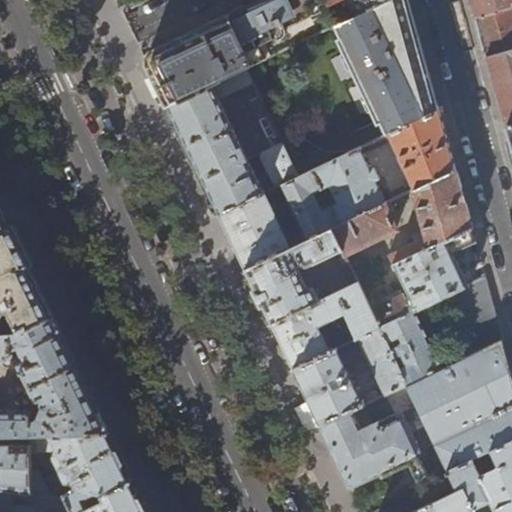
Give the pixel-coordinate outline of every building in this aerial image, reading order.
[(260,0),(229,15),(253,65),(336,26),(337,25),(324,0),(260,0)] [(324,0),(337,25),(360,14),(354,0),(324,0)] [(337,25),(336,26),(341,37),(338,38),(376,122),(379,120),(385,134),(439,108),(424,52),(409,0),(389,0),(360,14),(337,25)] [(354,0),(360,14),(389,0),(354,0)] [(511,0),(471,0),(476,18),(511,7),(511,0)] [(511,7),(476,18),(481,37),(487,56),(511,48),(511,7)] [(151,59),(148,65),(153,75),(167,105),(248,67),(253,65),(229,15),(186,35),(153,51),(151,59)] [(511,48),(487,56),(496,90),(506,128),(511,126),(511,48)] [(248,67),(167,105),(190,153),(219,214),(265,192),(248,157),(263,150),(260,155),(276,187),(283,183),(300,176),(248,67)] [(448,142),(439,108),(385,134),(367,143),(369,148),(391,138),(414,189),(455,169),(448,142)] [(360,146),(312,169),(320,186),(329,182),(338,200),(329,205),(338,225),(385,203),(374,178),(379,176),(374,166),(370,168),(360,146)] [(312,169),(300,176),(283,183),(310,239),(333,228),(338,225),(329,205),(320,209),(311,191),(320,186),(312,169)] [(414,189),(412,190),(424,235),(388,253),(394,265),(396,264),(410,294),(405,296),(402,291),(399,293),(397,290),(369,303),(380,327),(416,310),(455,292),(468,285),(453,253),(476,242),(471,224),(459,182),(455,169),(414,189)] [(265,192),(219,214),(231,239),(247,269),(292,247),(265,192)] [(338,225),(333,228),(344,251),(395,226),(388,211),(393,208),(389,201),(385,203),(338,225)] [(0,312),(6,310),(15,328),(25,323),(27,327),(52,316),(37,285),(20,250),(0,208),(0,312)] [(310,239),(292,247),(247,269),(260,297),(272,324),(359,282),(344,251),(333,228),(310,239)] [(485,277),(468,285),(455,292),(481,350),(502,340),(493,306),(485,277)] [(359,282),(272,324),(283,346),(294,368),(338,348),(355,340),(342,313),(345,311),(358,338),(360,338),(380,327),(369,303),(359,282)] [(353,411),(387,395),(407,385),(443,368),(416,310),(380,327),(360,338),(377,372),(354,382),(338,348),(294,368),(307,394),(311,403),(320,422),(322,425),(353,411)] [(0,360),(13,360),(12,350),(19,346),(23,354),(18,357),(20,361),(18,366),(28,386),(75,365),(63,339),(52,316),(27,327),(25,323),(15,328),(15,329),(0,330),(0,360)] [(433,441),(438,450),(448,469),(448,470),(448,469),(511,438),(511,374),(502,340),(481,350),(443,368),(407,385),(433,441)] [(0,434),(30,434),(108,433),(89,393),(75,365),(28,386),(39,409),(42,409),(41,416),(33,417),(33,413),(28,408),(0,408),(0,434)] [(420,448),(433,441),(407,385),(387,395),(395,412),(361,428),(353,411),(322,425),(324,431),(339,462),(350,486),(422,451),(420,448)] [(320,422),(311,403),(291,412),(304,439),(324,431),(322,425),(320,422)] [(66,497),(72,511),(79,511),(104,500),(102,494),(108,491),(109,492),(131,481),(117,450),(108,433),(30,434),(30,444),(31,494),(37,495),(60,497),(66,497)] [(511,511),(511,438),(448,469),(459,489),(411,511),(463,511),(490,499),(496,511),(511,511)] [(0,490),(31,494),(30,444),(0,444),(0,490)] [(443,471),(448,469),(438,450),(434,452),(443,471)] [(146,511),(131,481),(109,492),(108,491),(102,494),(104,500),(79,511),(146,511)] [(60,497),(37,495),(37,506),(58,509),(60,497)] [(403,511),(398,501),(376,511),(403,511)]
